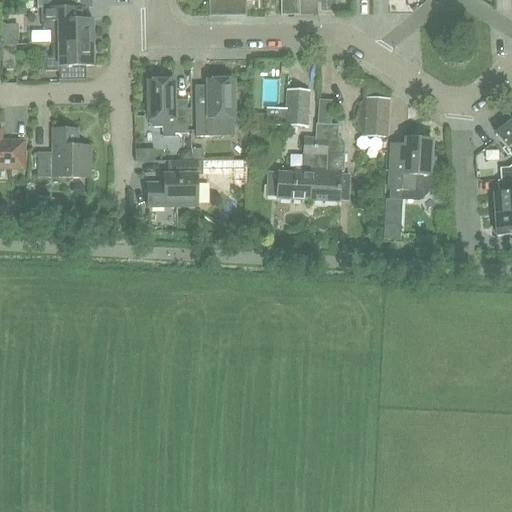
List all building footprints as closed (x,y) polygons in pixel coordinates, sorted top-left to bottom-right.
[(42,0),(42,8),(67,8),(66,0),(42,0)] [(51,31),(51,44),(93,44),(93,21),(85,21),(84,8),(67,8),(42,8),(42,29),(45,31),(51,31)] [(93,44),(51,44),(51,57),(45,57),(45,72),(59,72),(59,67),(93,66),(93,44)] [(1,45),(1,71),(16,70),(15,45),(1,45)] [(208,107),(195,107),(195,137),(220,137),(220,119),(234,119),(233,81),(227,81),(225,78),(215,78),(213,81),(207,81),(208,107)] [(187,134),(186,108),(174,108),(174,82),(169,82),(167,79),(154,79),(152,82),(148,82),(148,124),(152,128),(162,128),(162,138),(174,138),(174,134),(187,134)] [(287,90),(285,127),(307,128),(309,92),(287,90)] [(356,114),(356,119),(357,122),(364,136),(387,137),(389,101),(370,100),(370,98),(367,98),(362,104),(357,109),(356,114)] [(500,181),(511,179),(511,121),(495,135),(511,157),(511,165),(509,168),(500,168),(500,181)] [(311,139),(307,201),(338,203),(338,202),(349,202),(350,175),(340,175),(340,171),(340,167),(343,167),(344,149),(336,148),(338,126),(317,125),(317,126),(316,126),(315,139),(311,139)] [(37,153),(37,178),(89,179),(89,147),(76,147),(76,130),(53,130),(53,153),(37,153)] [(405,139),(405,145),(391,144),(388,190),(403,191),(402,199),(419,200),(427,193),(428,176),(430,177),(430,174),(433,174),(434,158),(431,157),(432,141),(420,140),(419,137),(411,137),(409,139),(405,139)] [(276,200),(307,201),(311,139),(303,138),(302,169),(294,168),(294,174),(278,173),(278,174),(268,174),(266,196),(276,196),(276,200)] [(0,168),(23,169),(23,143),(0,142),(0,168)] [(191,161),(167,162),(168,176),(164,176),(164,185),(148,185),(148,207),(197,206),(196,176),(202,176),(202,161),(191,161)] [(495,215),(511,213),(511,191),(493,193),(495,215)] [(511,213),(495,215),(496,237),(511,235),(511,213)] [(400,241),(400,229),(384,228),(383,240),(400,241)]
